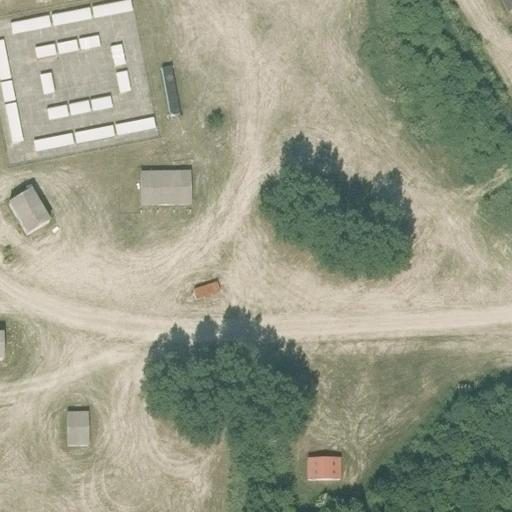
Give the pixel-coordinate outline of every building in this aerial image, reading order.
[(511,10),(511,0),(499,0),(507,14),(511,10)] [(92,8),(94,19),(131,13),(129,2),(92,8)] [(90,10),(10,24),(12,35),(92,20),(90,10)] [(153,121),(114,125),(115,136),(154,131),(153,121)] [(113,130),(77,133),(78,141),(113,139),(113,130)] [(71,138),(33,142),(34,151),(72,147),(71,138)] [(140,206),(156,206),(189,206),(189,173),(140,174),(140,206)] [(26,236),(48,223),(29,192),(7,205),(26,236)] [(66,447),(87,447),(86,414),(66,414),(66,447)] [(339,460),(306,460),(306,482),(339,482),(339,460)]
